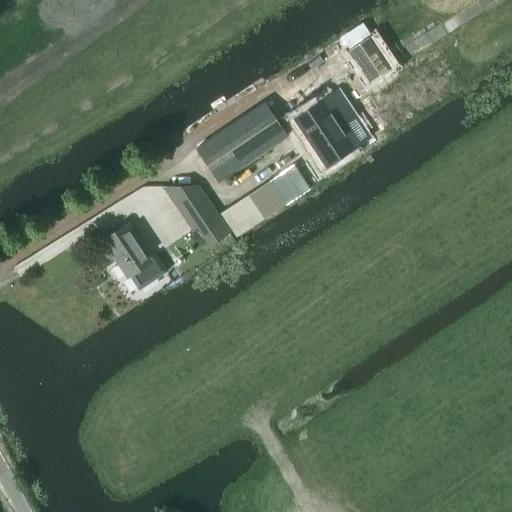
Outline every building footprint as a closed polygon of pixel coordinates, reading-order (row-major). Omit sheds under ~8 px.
[(369,35),(349,48),(368,77),(388,64),(369,35)] [(219,182),(286,137),(252,87),(251,85),(183,131),(184,132),(197,151),(198,150),(219,182)] [(301,113),(332,160),(363,140),(347,115),(352,111),(337,90),(301,113)] [(236,238),(300,196),(283,171),(220,214),(236,238)] [(230,233),(199,187),(162,188),(191,231),(196,228),(209,246),(230,233)] [(127,225),(103,241),(128,277),(129,276),(140,292),(169,273),(157,256),(151,260),(127,225)]
